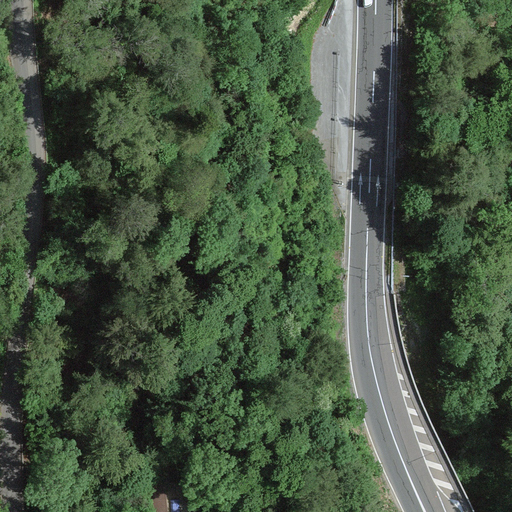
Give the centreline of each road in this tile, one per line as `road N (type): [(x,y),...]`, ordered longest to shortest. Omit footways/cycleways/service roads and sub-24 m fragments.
road 1 (motorway): [(429,511),(391,429),(368,334),(376,0)]
road 2 (residential): [(23,0),(34,135),(14,365),(16,511)]
